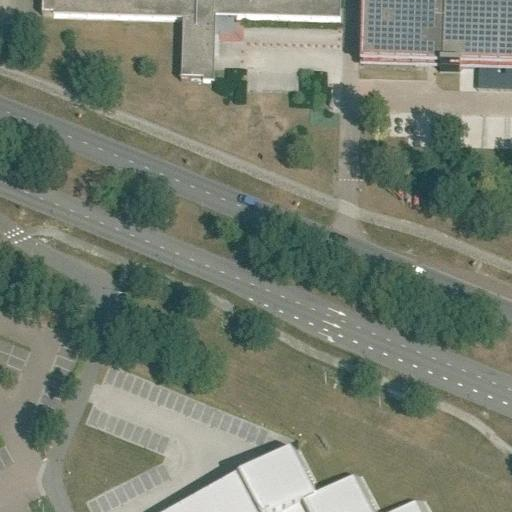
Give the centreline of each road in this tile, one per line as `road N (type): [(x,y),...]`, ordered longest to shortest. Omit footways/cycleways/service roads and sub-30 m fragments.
road 1 (secondary): [(0,182),(511,391)]
road 2 (secondary): [(511,318),(0,111)]
road 3 (unclassified): [(0,222),(90,277),(106,302),(92,367),(51,452),(59,511)]
